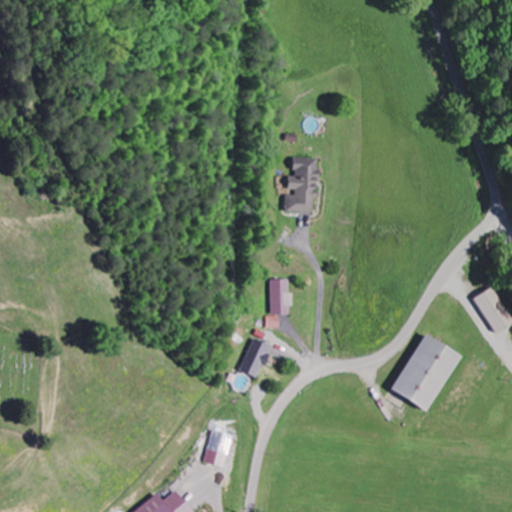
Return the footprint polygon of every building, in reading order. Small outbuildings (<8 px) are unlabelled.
[(294,211),(322,211),(322,158),(299,158),(299,181),(294,181),(294,211)] [(274,279),(274,315),(295,314),(295,293),(292,293),(292,279),(274,279)] [(511,323),(511,317),(492,287),(475,298),(498,333),(511,323)] [(269,327),(282,327),(282,317),(269,317),(269,327)] [(398,390),(435,411),(468,355),(431,333),(398,390)] [(258,377),(264,365),(266,366),(275,346),(257,338),(242,369),(258,377)] [(225,467),(235,436),(216,430),(206,461),(225,467)] [(196,511),(178,490),(165,501),(159,493),(135,511),(196,511)]
